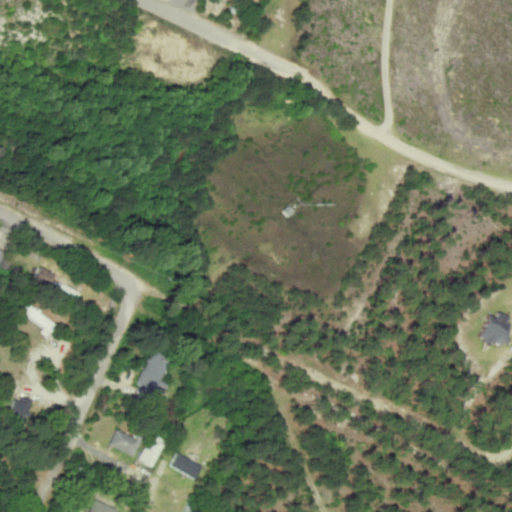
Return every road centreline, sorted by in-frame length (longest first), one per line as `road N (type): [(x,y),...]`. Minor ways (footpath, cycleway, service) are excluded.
road 1 (residential): [(0,215),(458,446)]
road 2 (residential): [(172,0),(290,56),(323,93),(416,158),(511,182)]
road 3 (residential): [(141,287),(33,511)]
